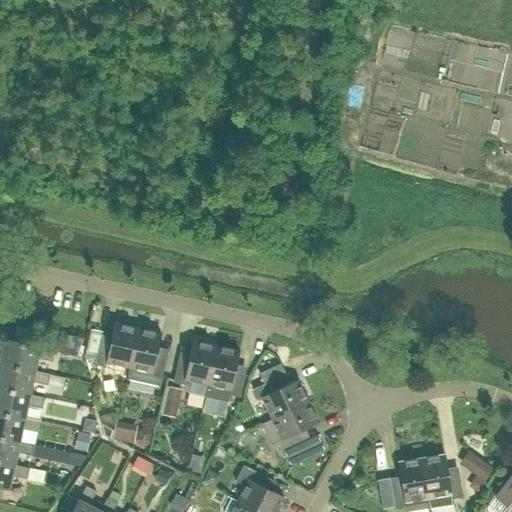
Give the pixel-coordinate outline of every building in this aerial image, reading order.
[(129,368),(138,328),(114,323),(109,345),(99,342),(94,365),(105,367),(106,363),(129,368)] [(138,328),(129,368),(127,379),(160,387),(161,380),(166,357),(156,355),(161,333),(138,328)] [(83,342),(62,338),(60,349),(65,350),(64,355),(79,359),(83,342)] [(0,363),(34,371),(37,358),(52,362),(54,351),(39,348),(39,347),(4,339),(1,354),(0,354),(0,363)] [(173,382),(184,385),(189,394),(204,397),(216,346),(193,340),(188,362),(178,360),(173,382)] [(216,346),(204,397),(226,402),(228,395),(239,397),(244,375),(234,372),(239,351),(216,346)] [(49,374),(34,371),(0,363),(0,388),(29,395),(32,382),(47,385),(49,374)] [(280,363),(259,373),(264,384),(273,380),(285,374),(280,363)] [(271,419),(307,401),(297,380),(277,389),(273,380),(264,384),(252,390),(257,400),(261,398),(271,419)] [(175,418),(182,390),(169,387),(162,415),(175,418)] [(44,398),(29,395),(0,388),(0,412),(24,418),(27,405),(42,409),(44,398)] [(307,401),(271,419),(271,420),(262,424),(272,445),(277,443),(281,451),(298,444),(302,442),(298,432),(318,423),(307,401)] [(39,421),(24,418),(0,412),(0,437),(19,442),(22,429),(37,432),(39,421)] [(339,438),(355,428),(345,412),(329,422),(339,438)] [(84,419),(81,431),(92,433),(95,422),(84,419)] [(226,427),(230,437),(243,431),(239,421),(226,427)] [(112,430),(100,424),(103,435),(110,438),(112,430)] [(115,426),(112,439),(134,444),(137,430),(115,426)] [(142,428),(138,431),(136,440),(139,445),(144,446),(149,443),(151,433),(148,429),(142,428)] [(76,434),(73,449),(85,451),(89,436),(76,434)] [(302,442),(298,444),(305,458),(323,450),(316,435),(302,442)] [(34,445),(19,442),(0,437),(0,461),(14,465),(17,452),(32,456),(34,445)] [(466,460),(493,475),(502,460),(475,444),(466,460)] [(77,455),(64,453),(62,463),(75,465),(77,455)] [(448,476),(444,454),(421,458),(427,498),(429,509),(453,505),(452,499),(462,497),(458,475),(448,476)] [(191,455),(186,472),(199,476),(204,459),(191,455)] [(136,458),(130,470),(146,478),(152,466),(136,458)] [(408,511),(429,509),(427,498),(421,458),(397,462),(401,484),(391,486),(395,508),(405,507),(405,511),(408,511)] [(29,468),(14,465),(0,461),(0,487),(9,489),(11,476),(27,479),(29,468)] [(237,500),(259,511),(276,511),(284,498),(264,487),(269,478),(248,468),(243,465),(235,482),(244,486),(237,500)] [(42,484),(45,472),(29,468),(27,479),(26,481),(42,484)] [(158,472),(155,478),(165,483),(168,476),(158,472)] [(508,511),(511,511),(511,476),(496,497),(511,509),(508,511)] [(475,477),(468,486),(477,493),(484,483),(475,477)] [(99,511),(100,511),(88,505),(96,491),(86,486),(79,500),(78,500),(71,511),(99,511)] [(168,506),(177,511),(180,511),(187,501),(175,494),(168,506)] [(111,511),(117,502),(107,497),(100,511),(99,511),(111,511)] [(259,511),(237,500),(230,511),(259,511)]
